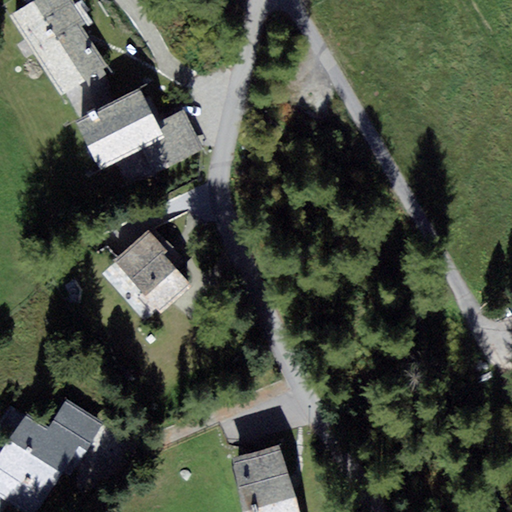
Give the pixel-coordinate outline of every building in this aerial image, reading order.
[(76,0),(44,0),(18,16),(65,96),(116,65),(76,0)] [(152,91),(87,124),(111,170),(176,138),(152,91)] [(150,229),(117,256),(163,313),(196,286),(150,229)] [(44,417),(0,475),(0,486),(34,511),(39,511),(87,449),(44,417)] [(302,511),(289,450),(240,461),(251,511),(302,511)]
